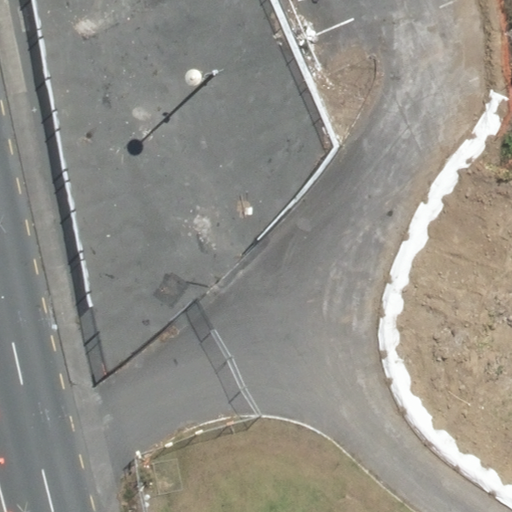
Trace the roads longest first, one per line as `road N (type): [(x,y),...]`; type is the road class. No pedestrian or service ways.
road 1 (unknown): [(248,336),(418,107),(428,69),(405,0)]
road 2 (unknown): [(248,336),(502,511)]
